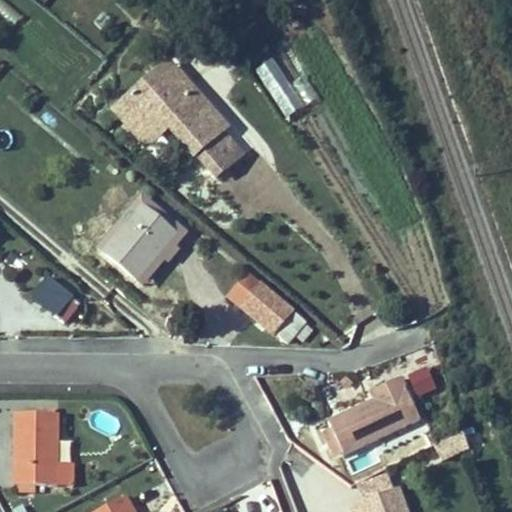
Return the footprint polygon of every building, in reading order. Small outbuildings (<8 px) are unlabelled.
[(273,58),(255,70),(287,118),(304,106),(273,58)] [(145,84),(154,94),(178,72),(170,63),(145,84)] [(145,84),(120,106),(132,122),(138,126),(145,128),(152,129),(159,128),(166,125),(169,123),(172,127),(217,177),(242,155),(223,133),(227,129),(178,72),(154,94),(145,84)] [(120,106),(115,110),(148,148),(172,127),(169,123),(166,125),(159,128),(152,129),(145,128),(138,126),(132,122),(120,106)] [(143,285),(186,234),(143,197),(100,248),(106,253),(144,208),(175,234),(137,280),(143,285)] [(175,234),(144,208),(106,253),(137,280),(175,234)] [(276,333),(288,343),(306,323),(250,276),(230,298),(274,335),(276,333)] [(69,303),(73,300),(48,279),(32,298),(63,323),(76,309),(69,303)] [(430,365),(417,371),(421,380),(434,375),(430,365)] [(416,383),(421,380),(417,371),(412,373),(416,383)] [(328,422),(343,455),(420,419),(401,378),(380,388),(384,397),(374,401),(328,422)] [(374,401),(384,397),(380,388),(370,392),(374,401)] [(14,486),(18,486),(37,486),(58,487),(58,464),(58,414),(14,414),(14,486)] [(448,458),(464,449),(456,435),(440,444),(448,458)] [(73,464),(58,464),(58,487),(73,487),(73,464)] [(407,511),(399,489),(352,506),(354,511),(407,511)] [(133,511),(126,497),(98,511),(133,511)]
